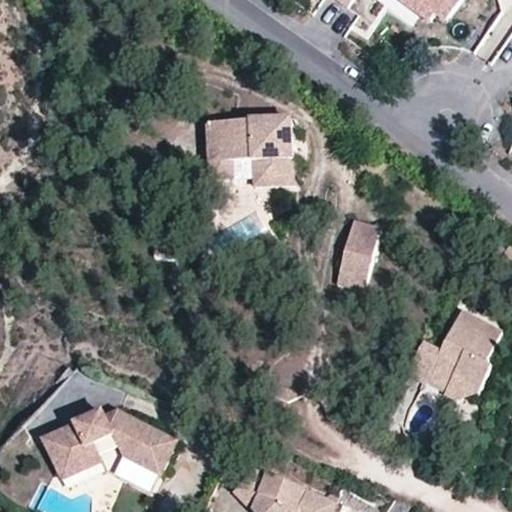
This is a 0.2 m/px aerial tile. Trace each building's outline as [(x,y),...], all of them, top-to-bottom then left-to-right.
[(350,6),(341,0),(334,0),(348,9),(350,6)] [(463,0),(402,0),(433,21),(439,13),(449,20),(463,0)] [(206,120),(209,161),(255,158),(256,173),(256,179),(295,177),(290,114),(206,120)] [(210,176),(256,173),(255,158),(209,161),(210,176)] [(364,287),(379,235),(353,228),(338,279),(364,287)] [(179,271),(181,247),(169,247),(167,270),(179,271)] [(511,252),(507,249),(490,274),(502,282),(503,282),(511,268),(511,252)] [(511,268),(503,282),(502,282),(498,289),(511,298),(511,268)] [(361,296),(364,287),(338,279),(335,289),(361,296)] [(479,379),(501,335),(460,314),(439,355),(421,345),(404,380),(423,388),(429,379),(451,390),(458,393),(467,395),(472,395),(477,398),(485,383),(479,379)] [(103,419),(101,414),(42,444),(62,484),(101,464),(99,460),(93,447),(112,439),(118,450),(122,459),(159,477),(176,444),(117,415),(103,419)] [(118,450),(112,439),(93,447),(99,460),(118,450)] [(333,511),(335,508),(256,474),(233,497),(248,511),(333,511)]
